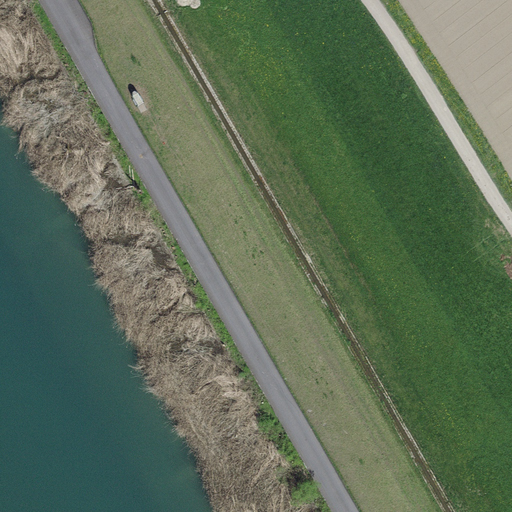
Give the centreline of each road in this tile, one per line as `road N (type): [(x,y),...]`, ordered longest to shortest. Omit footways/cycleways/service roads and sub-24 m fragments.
road 1 (unclassified): [(346,511),(54,0)]
road 2 (track): [(370,0),(511,230)]
